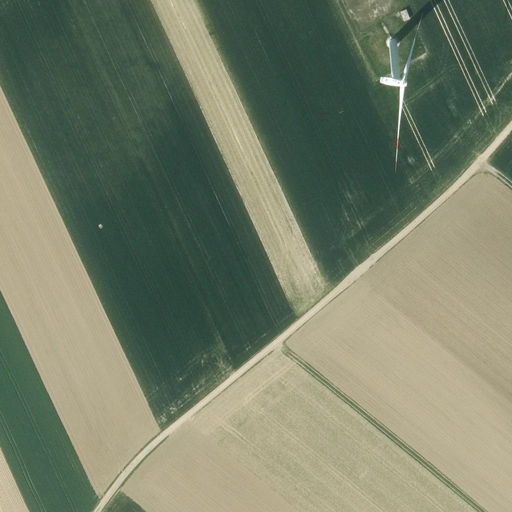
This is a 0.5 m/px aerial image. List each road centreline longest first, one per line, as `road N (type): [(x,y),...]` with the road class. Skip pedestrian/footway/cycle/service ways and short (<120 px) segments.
road 1 (track): [(511,127),(482,163),(133,466),(100,511)]
road 2 (track): [(480,511),(274,344)]
